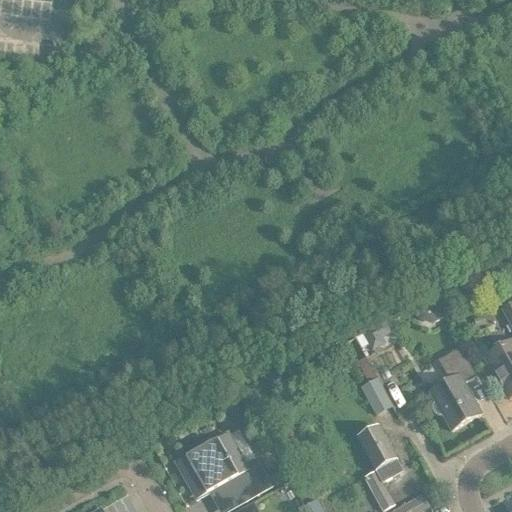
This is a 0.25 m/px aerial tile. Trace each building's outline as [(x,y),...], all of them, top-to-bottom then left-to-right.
[(511,327),(511,298),(511,296),(502,301),(506,309),(503,311),(511,327)] [(511,397),(511,342),(485,358),(495,376),(494,378),(497,383),(500,385),(508,400),(511,397)] [(443,416),(452,432),(481,415),(463,385),(476,378),(460,349),(438,361),(450,382),(430,394),(435,402),(433,406),(432,411),(434,415),(439,416),(443,416)] [(374,412),(390,403),(369,366),(353,375),(374,412)] [(330,404),(308,417),(325,447),(301,460),(300,458),(298,458),(300,461),(290,467),(301,487),(312,481),(326,506),(327,505),(326,503),(354,486),(356,489),(358,488),(343,463),(358,455),(361,461),(362,460),(330,404)] [(375,469),(364,475),(383,509),(394,503),(381,480),(402,468),(395,456),(377,424),(356,436),(375,469)] [(197,487),(203,498),(213,492),(224,511),(229,511),(273,488),(257,458),(246,464),(235,445),(214,457),(208,447),(177,463),(191,490),(197,487)] [(412,511),(421,511),(426,511),(424,502),(411,505),(412,511)]
